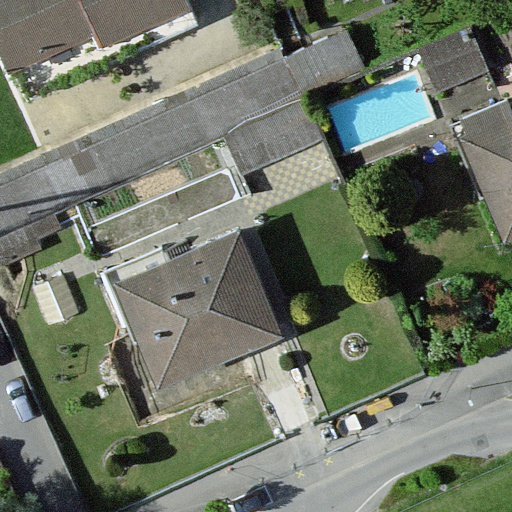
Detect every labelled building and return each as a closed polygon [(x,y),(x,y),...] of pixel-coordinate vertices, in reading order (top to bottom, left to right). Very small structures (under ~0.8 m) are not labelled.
[(0,0),(0,52),(9,72),(95,33),(100,45),(187,6),(184,0),(0,0)] [(472,28),(411,52),(419,71),(428,95),(489,71),(472,28)] [(347,30),(286,58),(304,96),(364,67),(347,30)] [(286,58),(280,45),(0,174),(0,264),(38,246),(33,236),(56,226),(50,214),(220,135),(304,96),(286,58)] [(304,96),(220,135),(240,177),(323,138),(304,96)] [(505,105),(461,123),(506,237),(511,234),(511,116),(510,118),(505,105)] [(243,231),(107,285),(152,396),(287,342),(243,231)]
